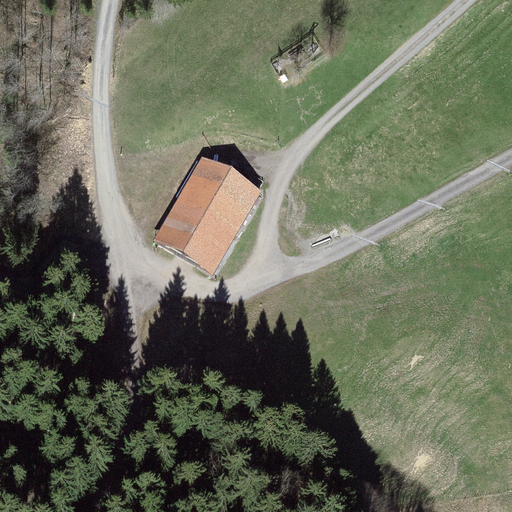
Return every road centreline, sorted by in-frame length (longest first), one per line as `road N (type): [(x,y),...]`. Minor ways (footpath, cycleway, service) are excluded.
road 1 (track): [(511,165),(363,249),(294,278),(212,299),(126,264)]
road 2 (track): [(253,288),(275,199),(335,112),(459,0)]
road 3 (track): [(126,264),(112,193),(108,52),(118,0)]
road 4 (track): [(126,264),(124,446)]
